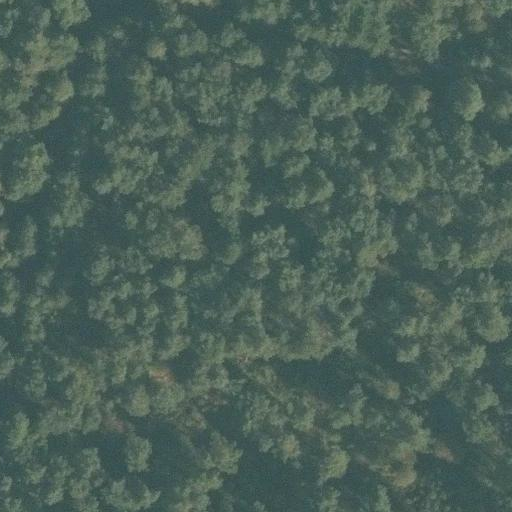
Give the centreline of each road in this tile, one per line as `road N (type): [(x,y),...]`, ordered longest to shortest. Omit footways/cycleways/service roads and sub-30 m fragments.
road 1 (track): [(85,0),(0,347)]
road 2 (track): [(511,79),(176,0)]
